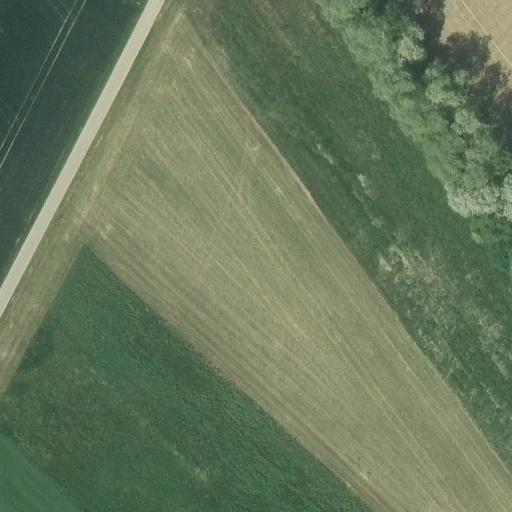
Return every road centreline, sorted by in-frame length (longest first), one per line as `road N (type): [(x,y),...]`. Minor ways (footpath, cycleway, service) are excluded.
road 1 (unclassified): [(0,301),(156,0)]
road 2 (unclassified): [(511,208),(357,0)]
